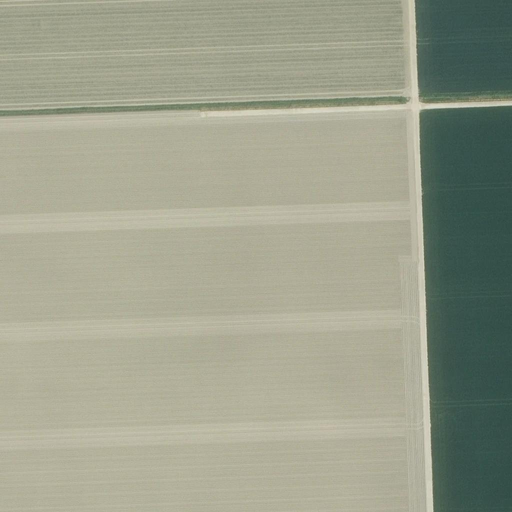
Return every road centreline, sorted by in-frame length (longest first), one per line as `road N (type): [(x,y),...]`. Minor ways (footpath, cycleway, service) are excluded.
road 1 (track): [(431,511),(409,0)]
road 2 (track): [(206,115),(511,103)]
